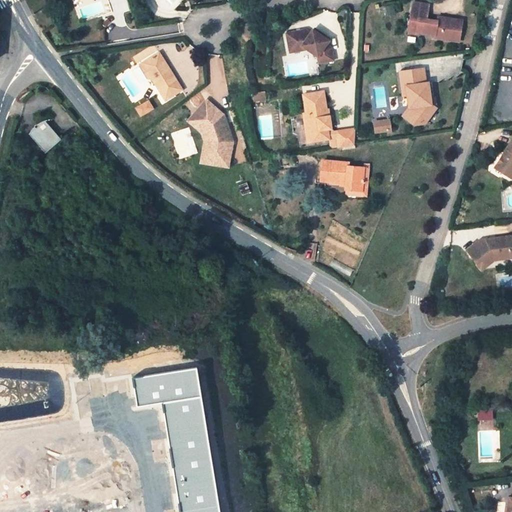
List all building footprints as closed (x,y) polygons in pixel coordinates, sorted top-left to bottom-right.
[(441,22),(426,19),(429,5),(413,2),(411,15),(419,17),(416,32),(417,32),(435,35),(434,38),(459,42),(462,20),(442,17),(441,22)] [(395,12),(393,4),(383,7),(385,15),(395,12)] [(419,17),(411,15),(409,31),(416,32),(419,17)] [(329,41),(313,30),(310,33),(305,30),(286,33),(289,48),(302,46),(306,49),(318,57),(319,63),(333,60),(331,48),(326,44),(329,41)] [(182,90),(159,53),(142,63),(151,78),(165,100),(182,90)] [(151,78),(142,63),(139,65),(148,79),(151,78)] [(431,104),(428,82),(426,83),(424,68),(400,71),(403,95),(408,94),(410,107),(414,106),(415,109),(407,119),(415,124),(424,123),(436,108),(431,104)] [(265,91),(252,93),(253,100),(266,98),(265,91)] [(326,110),(323,91),(304,95),(306,113),(303,114),(306,130),(310,129),(312,141),(329,139),(327,128),(330,128),(328,109),(326,110)] [(208,163),(227,167),(232,146),(227,145),(229,135),(225,125),(216,117),(220,113),(206,100),(193,115),(206,127),(201,132),(205,141),(212,142),(208,163)] [(148,101),(137,109),(141,116),(153,108),(148,101)] [(415,109),(414,106),(410,107),(403,116),(407,119),(415,109)] [(225,125),(222,115),(220,113),(216,117),(225,125)] [(206,127),(193,115),(188,120),(201,132),(206,127)] [(389,120),(380,121),(382,131),(391,130),(389,120)] [(31,129),(28,134),(44,154),(60,140),(44,121),(42,121),(40,122),(38,123),(35,125),(33,127),(31,129)] [(338,147),(336,132),(330,128),(327,128),(329,139),(330,148),(338,147)] [(355,129),(336,132),(338,147),(339,147),(347,146),(354,145),(355,129)] [(511,139),(506,149),(507,149),(505,152),(507,153),(505,156),(502,156),(497,164),(505,169),(503,173),(511,178),(511,177),(511,139)] [(208,163),(212,142),(205,141),(200,161),(208,163)] [(285,160),(285,159),(279,160),(281,167),(288,166),(287,160),(285,160)] [(346,183),(346,189),(362,191),(364,168),(349,166),(349,163),(323,161),(321,181),(346,183)] [(365,168),(364,168),(362,191),(346,189),(345,194),(366,196),(368,168),(369,165),(365,164),(365,168)] [(505,169),(497,164),(495,167),(503,173),(505,169)] [(511,235),(495,238),(495,240),(491,241),(490,239),(481,240),(467,250),(477,263),(483,259),(487,265),(494,260),(511,258),(511,257),(511,235)] [(487,265),(483,259),(477,263),(481,269),(487,265)] [(173,511),(168,455),(151,456),(155,511),(173,511)] [(106,511),(155,511),(151,456),(103,459),(106,511)]
